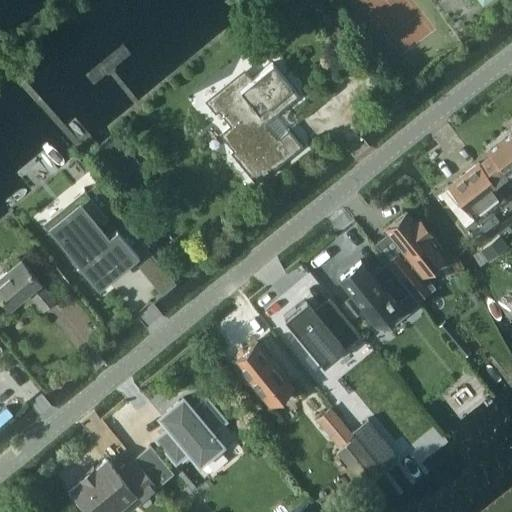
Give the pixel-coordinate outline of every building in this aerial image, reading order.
[(244,73),(210,101),(231,127),(220,135),(232,150),(230,152),(256,183),(292,153),(302,145),(288,129),(279,136),(267,121),(298,95),(272,63),(250,81),(244,73)] [(95,148),(120,179),(140,163),(114,132),(95,148)] [(511,137),(508,133),(507,132),(485,150),(490,156),(479,165),(477,163),(448,185),(476,221),(504,198),(494,185),(511,170),(511,137)] [(116,227),(105,237),(96,225),(105,217),(106,218),(107,217),(105,215),(114,207),(95,184),(86,191),(83,188),(82,189),(88,196),(54,224),(57,229),(57,230),(65,239),(60,243),(69,254),(69,253),(84,272),(96,288),(98,286),(96,284),(95,283),(103,276),(103,277),(110,271),(108,269),(113,265),(115,267),(120,263),(119,263),(123,260),(124,260),(136,251),(133,247),(141,240),(125,220),(116,227)] [(405,212),(384,229),(400,249),(385,261),(386,262),(417,300),(433,288),(423,275),(442,260),(439,256),(440,255),(436,250),(440,247),(419,220),(414,223),(405,212)] [(500,234),(480,249),(488,260),(509,244),(500,234)] [(42,311),(53,301),(37,282),(38,281),(20,259),(0,274),(0,297),(8,307),(26,291),(42,311)] [(360,260),(340,276),(376,321),(395,306),(403,316),(419,303),(417,300),(386,262),(371,274),(360,260)] [(323,363),(359,333),(329,296),(314,309),(306,299),(284,317),(292,327),(293,327),(323,363)] [(353,308),(346,313),(351,320),(358,315),(353,308)] [(437,326),(462,357),(471,351),(445,319),(437,326)] [(254,342),(232,359),(270,406),(292,389),(280,374),(281,372),(270,358),(268,359),(254,342)] [(157,438),(175,459),(187,449),(197,461),(200,458),(203,462),(218,449),(215,445),(218,443),(209,431),(221,421),(203,399),(191,410),(181,398),(178,401),(177,400),(162,413),(163,413),(159,416),(169,428),(157,438)] [(340,447),(354,435),(332,406),(317,418),(340,447)] [(367,418),(352,431),(383,469),(399,456),(367,418)] [(354,436),(335,451),(364,486),(382,471),(354,436)] [(149,444),(133,458),(156,486),(172,473),(149,445),(149,444)] [(82,481),(68,493),(83,511),(107,511),(132,492),(139,500),(156,486),(133,458),(117,471),(106,458),(92,470),(90,468),(82,475),(83,477),(80,480),(82,481)]
